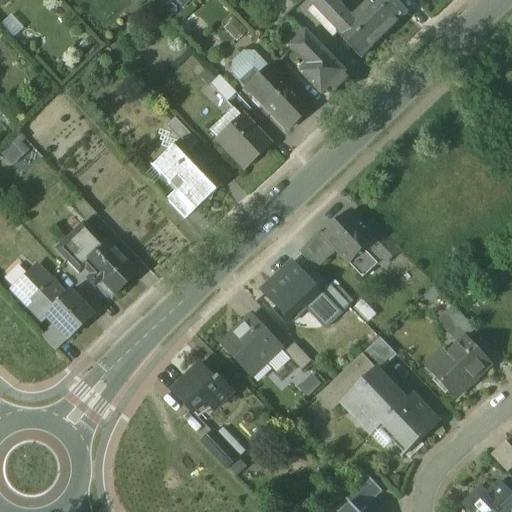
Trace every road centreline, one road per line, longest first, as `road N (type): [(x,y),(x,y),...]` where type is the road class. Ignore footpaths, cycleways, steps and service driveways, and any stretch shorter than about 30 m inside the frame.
road 1 (residential): [(500,0),(108,380)]
road 2 (residential): [(431,511),(435,478),(453,448),(511,398)]
